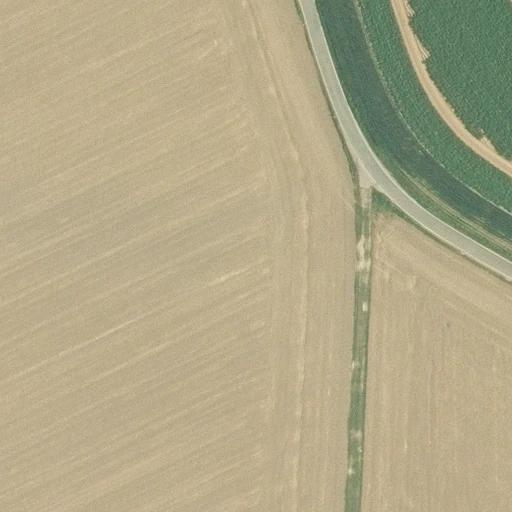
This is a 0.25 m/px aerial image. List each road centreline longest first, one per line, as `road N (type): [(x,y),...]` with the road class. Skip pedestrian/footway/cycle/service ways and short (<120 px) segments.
road 1 (tertiary): [(511,269),(424,218),(376,169),(345,117),(306,0)]
road 2 (track): [(376,169),(365,215),(350,511)]
